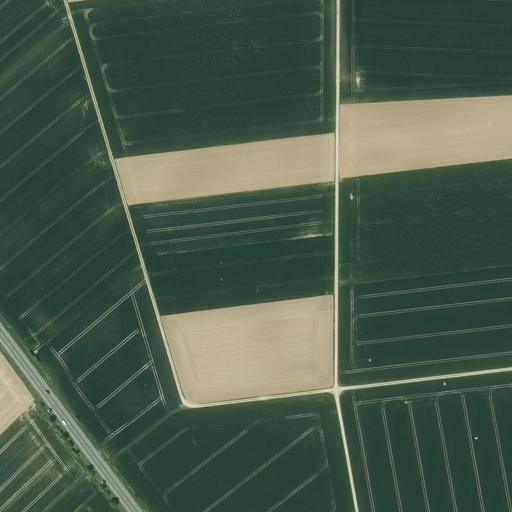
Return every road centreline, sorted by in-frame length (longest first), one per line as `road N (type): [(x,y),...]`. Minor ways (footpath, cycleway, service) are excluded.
road 1 (track): [(356,511),(336,379),(338,0)]
road 2 (track): [(64,0),(184,407)]
road 3 (primary): [(135,511),(0,330)]
road 4 (track): [(511,368),(337,389)]
road 5 (track): [(184,407),(337,389)]
